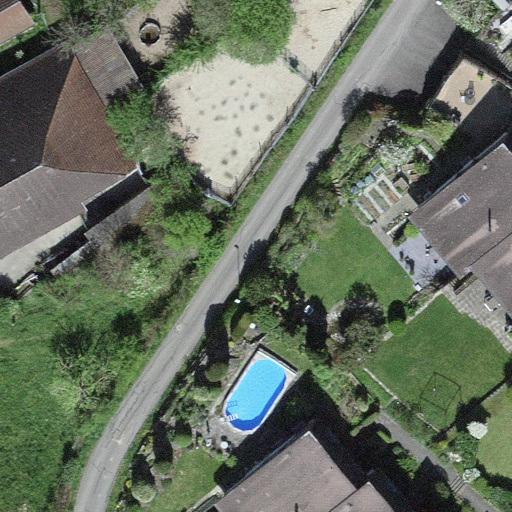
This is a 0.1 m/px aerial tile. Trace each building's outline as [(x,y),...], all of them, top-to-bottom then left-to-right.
[(16,0),(0,0),(0,36),(28,21),(16,0)] [(511,0),(496,0),(511,18),(511,0)] [(0,224),(117,159),(93,116),(140,90),(107,31),(60,58),(54,48),(0,78),(0,224)] [(511,92),(511,84),(462,51),(426,104),(479,141),(511,92)] [(511,227),(511,138),(506,132),(420,204),(470,263),(481,254),(511,227)] [(152,184),(87,230),(117,273),(183,227),(152,184)] [(511,227),(481,254),(511,290),(511,227)] [(321,511),(369,473),(319,414),(226,492),(243,511),(321,511)] [(419,511),(379,464),(369,473),(321,511),(419,511)]
